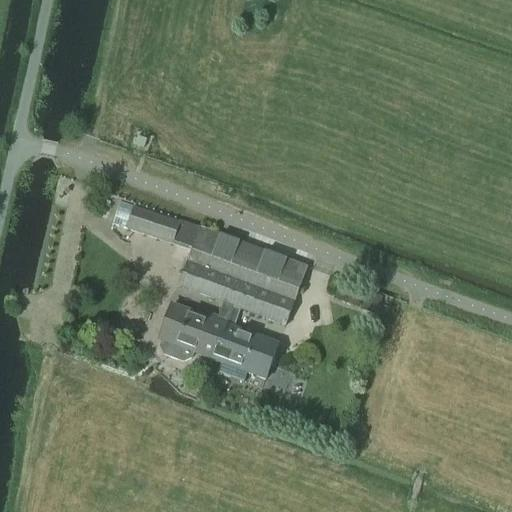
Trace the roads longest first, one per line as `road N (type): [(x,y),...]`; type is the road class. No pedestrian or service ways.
road 1 (unclassified): [(441,296),(15,142)]
road 2 (unclassified): [(15,142),(45,0)]
